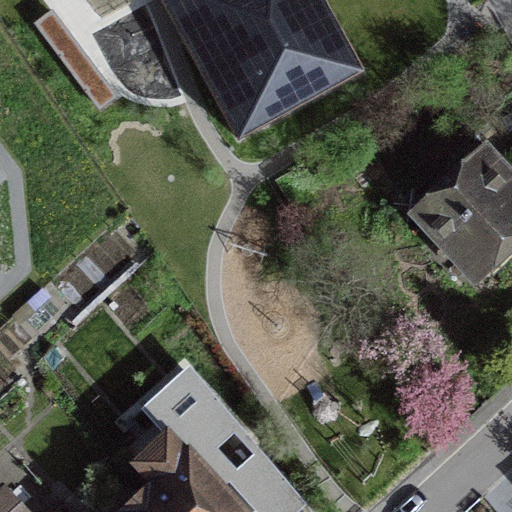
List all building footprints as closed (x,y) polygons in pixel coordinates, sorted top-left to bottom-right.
[(167,0),(236,141),(364,73),(323,0),(167,0)] [(511,277),(511,176),(497,161),(429,226),(495,294),(511,277)] [(137,511),(232,511),(188,463),(183,468),(164,447),(130,477),(150,500),(137,511)] [(256,459),(227,485),(250,511),(270,511),(289,496),(256,459)] [(13,511),(2,499),(0,500),(0,511),(13,511)]
